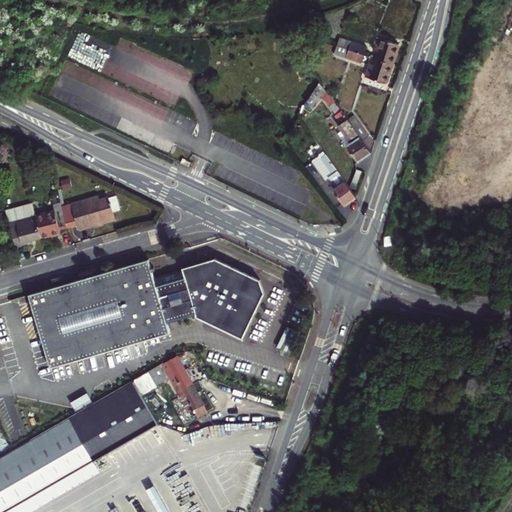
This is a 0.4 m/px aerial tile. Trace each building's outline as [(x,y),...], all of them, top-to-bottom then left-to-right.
[(378,59),(393,65),(397,54),(400,44),(379,37),(375,49),(374,52),(380,53),(378,59)] [(344,39),(341,47),(349,50),(352,42),(344,39)] [(349,50),(364,55),(367,47),(352,42),(349,50)] [(334,55),(361,64),(364,55),(349,50),(341,47),(336,46),(334,55)] [(366,78),(387,84),(390,75),(393,65),(378,59),(376,65),(370,63),(366,78)] [(367,155),(374,151),(344,110),(338,115),(347,128),(343,130),(353,143),(350,145),(361,160),(367,155)] [(352,200),(359,195),(329,154),(323,158),(335,174),(331,177),(338,187),(336,189),(347,204),(352,200)] [(181,164),(189,167),(191,163),(183,159),(181,164)] [(73,202),(62,205),(68,224),(68,225),(79,222),(80,227),(94,223),(116,216),(110,194),(101,197),(100,193),(73,202)] [(61,231),(60,227),(68,224),(62,205),(60,199),(51,201),(56,215),(38,221),(43,237),(56,233),(61,231)] [(9,217),(13,229),(18,247),(28,244),(36,242),(35,240),(43,237),(38,221),(34,209),(9,217)] [(185,273),(156,282),(149,259),(30,294),(52,370),(171,335),(168,323),(196,316),(198,320),(244,342),(267,294),(262,282),(217,261),(204,264),(184,269),(185,273)] [(183,352),(164,363),(141,376),(149,389),(172,377),(180,391),(183,390),(194,408),(199,406),(203,413),(212,408),(204,392),(189,364),(183,352)] [(0,511),(25,511),(107,467),(101,457),(167,420),(149,389),(141,376),(61,420),(30,438),(7,451),(0,454),(0,511)] [(91,393),(74,401),(78,408),(95,400),(91,393)]
